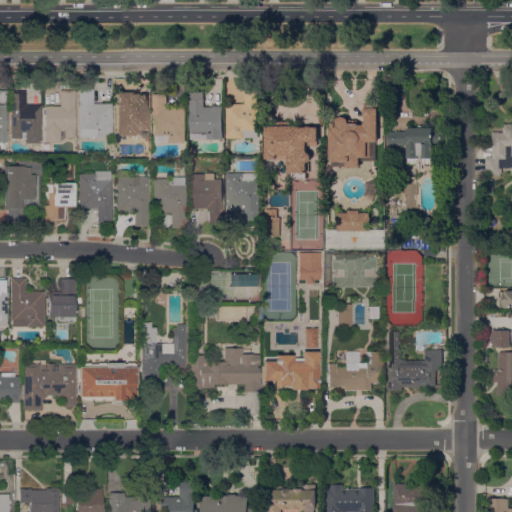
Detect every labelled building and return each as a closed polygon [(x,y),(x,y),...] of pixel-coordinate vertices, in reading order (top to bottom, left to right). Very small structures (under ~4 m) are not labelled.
[(93,103),(111,103),(111,136),(79,136),(79,130),(78,130),(78,88),(93,88),(93,95),(93,103)] [(40,142),(25,142),(20,137),(10,137),(10,90),(25,90),(25,104),(40,104),(40,142)] [(44,105),(59,105),(59,90),(74,90),(74,137),(64,137),(64,130),(59,130),(59,142),(44,142),(44,105)] [(258,132),(258,137),(243,137),(243,138),(226,138),(226,104),(244,104),(244,90),(259,90),(259,132),(258,132)] [(147,130),(138,130),(138,132),(132,132),(132,134),(116,134),(116,91),(131,91),(131,94),(147,94),(147,130)] [(221,140),(190,140),(190,111),(189,111),(189,92),(203,92),(203,107),(212,107),(213,106),(219,106),(220,106),(221,106),(221,140)] [(185,143),(153,143),(153,134),(152,134),(152,94),(167,94),(167,108),(185,108),(185,143)] [(348,120),(356,120),(356,123),(358,123),(358,125),(363,125),(363,122),(365,122),(365,117),(364,117),(364,102),(378,102),(377,142),(375,142),(375,161),(360,161),(360,167),(346,167),(346,166),(330,166),(330,161),(329,161),(329,130),(332,130),(332,123),(335,123),(335,120),(337,118),(340,117),(343,117),(346,118),(348,120)] [(511,167),(501,168),(501,174),(500,174),(500,176),(493,176),(493,174),(485,174),(485,157),(491,157),(491,132),(503,132),(503,124),(511,123),(511,167)] [(416,127),(418,126),(419,125),(421,126),(421,127),(422,127),(431,127),(431,132),(439,132),(439,143),(432,143),(432,163),(422,163),(422,162),(417,162),(417,163),(406,163),(406,145),(388,145),(388,132),(406,132),(406,127),(416,127)] [(300,127),(305,127),(306,127),(307,126),(309,126),(310,127),(311,127),(317,127),(317,146),(306,146),(306,152),(308,153),(310,155),(310,158),(309,161),(308,162),(306,162),(306,180),(288,180),(288,172),(285,172),(285,162),(289,162),(289,158),(275,158),(275,159),(265,159),(265,126),(300,126),(300,127)] [(20,204),(20,208),(6,208),(6,165),(17,165),(17,159),(40,159),(40,173),(38,173),(38,204),(20,204)] [(94,173),(94,170),(110,170),(110,179),(111,179),(111,221),(96,221),(96,207),(78,207),(78,173),(94,173)] [(115,170),(127,170),(127,177),(148,177),(148,225),(133,225),(133,211),(115,211),(115,170)] [(205,173),(214,173),(214,179),(221,179),(221,222),(207,222),(207,207),(189,207),(189,174),(205,173)] [(257,173),(258,180),(259,180),(259,221),(244,221),(244,208),(226,208),(226,173),(257,173)] [(184,176),(184,226),(171,226),(171,211),(151,212),(151,178),(168,178),(168,176),(184,176)] [(64,219),(60,219),(60,221),(44,221),(44,204),(45,204),(45,197),(43,197),(43,183),(51,183),(51,182),(74,182),(74,206),(64,206),(64,219)] [(413,204),(411,183),(397,184),(398,205),(413,204)] [(277,209),(277,217),(279,217),(279,236),(263,236),(264,209),(277,209)] [(337,212),(347,212),(347,210),(358,210),(358,212),(370,212),(370,230),(337,230),(337,212)] [(297,280),(319,280),(318,251),(296,252),(297,280)] [(228,273),(228,285),(255,285),(255,273),(228,273)] [(25,277),(25,290),(43,290),(43,326),(11,326),(11,320),(10,320),(10,277),(25,277)] [(59,317),(48,317),(48,292),(60,292),(60,278),(74,278),(74,292),(73,292),(74,322),(60,323),(59,317)] [(504,305),(502,305),(502,299),(499,299),(499,292),(504,292),(504,291),(511,291),(511,308),(504,308),(504,305)] [(351,314),(353,314),(353,320),(351,320),(351,326),(336,326),(336,308),(342,308),(342,306),(345,306),(345,303),(351,303),(351,314)] [(185,369),(171,369),(171,363),(163,363),(163,374),(158,374),(158,389),(141,389),(141,372),(144,372),(144,362),(141,362),(141,360),(140,322),(151,322),(151,327),(155,327),(155,342),(171,342),(171,328),(175,328),(175,323),(184,323),(184,342),(185,369)] [(316,347),(304,347),(304,327),(316,326),(316,347)] [(397,340),(406,340),(406,360),(424,360),(424,350),(442,350),(442,370),(435,370),(436,388),(413,388),(413,387),(402,387),(402,390),(387,390),(387,330),(397,330),(397,340)] [(491,330),(509,330),(509,347),(491,347),(491,330)] [(213,387),(200,387),(200,389),(190,388),(190,354),(204,354),(204,361),(223,361),(223,347),(242,347),(242,353),(253,353),(253,354),(259,354),(259,365),(256,365),(256,367),(259,367),(258,391),(244,391),(244,383),(213,383),(213,387)] [(365,362),(365,351),(370,351),(370,352),(381,351),(381,382),(371,382),(371,390),(345,390),(345,386),(328,386),(327,362),(336,362),(336,366),(345,366),(345,350),(357,350),(357,362),(365,362)] [(493,382),(493,378),(492,378),(492,374),(493,373),(493,370),(499,370),(498,353),(511,352),(511,393),(497,393),(497,382),(493,382)] [(317,388),(304,388),(304,389),(289,389),(289,387),(279,387),(279,388),(275,388),(275,379),(262,380),(262,360),(274,360),(274,358),(292,358),(292,359),(293,358),(296,358),(300,358),(303,359),(303,358),(317,358),(317,388)] [(121,402),(119,402),(119,403),(116,404),(115,403),(113,402),(111,402),(111,400),(104,400),(104,399),(100,399),(100,400),(93,400),(93,399),(90,399),(90,400),(83,400),(83,399),(79,399),(79,396),(78,396),(78,366),(79,366),(79,363),(82,363),(82,362),(89,362),(89,363),(97,363),(97,362),(122,362),(122,363),(126,363),(126,362),(133,362),(133,363),(136,363),(136,400),(121,400),(121,402)] [(40,365),(45,365),(45,363),(54,363),(54,365),(59,365),(59,363),(75,363),(75,406),(62,406),(62,399),(56,399),(56,394),(45,394),(46,395),(43,399),(41,398),(41,410),(22,410),(22,363),(40,363),(40,365)] [(18,402),(6,402),(6,399),(0,399),(0,375),(18,375),(18,402)] [(63,466),(70,466),(71,476),(64,476),(64,471),(63,466)] [(179,497),(179,482),(195,481),(195,499),(193,499),(193,509),(198,509),(198,511),(168,511),(168,509),(161,510),(161,497),(179,497)] [(393,511),(393,484),(405,483),(405,488),(415,488),(415,485),(423,485),(424,492),(427,492),(427,511),(393,511)] [(265,511),(265,489),(267,489),(267,487),(273,487),(273,486),(283,486),(283,489),(290,489),(290,490),(294,490),(294,488),(301,488),(301,484),(316,484),(316,503),(322,503),(322,511),(265,511)] [(374,511),(325,511),(325,488),(328,488),(328,487),(330,487),(330,484),(343,484),(343,488),(359,488),(374,488),(374,511)] [(28,511),(28,502),(19,502),(19,487),(30,487),(30,489),(44,489),(44,487),(58,487),(58,511),(28,511)] [(101,511),(75,511),(75,503),(66,503),(66,508),(61,508),(61,488),(101,487),(101,511)] [(137,496),(137,495),(151,495),(151,511),(109,511),(109,492),(123,492),(123,496),(137,496)] [(0,511),(0,493),(8,493),(8,502),(10,502),(10,511),(0,511)] [(201,511),(201,496),(214,496),(214,497),(219,497),(219,495),(227,495),(227,494),(236,494),(236,495),(242,495),(242,497),(247,497),(247,507),(259,507),(259,511),(201,511)] [(511,511),(488,511),(488,498),(508,498),(509,508),(511,508),(511,511)]
